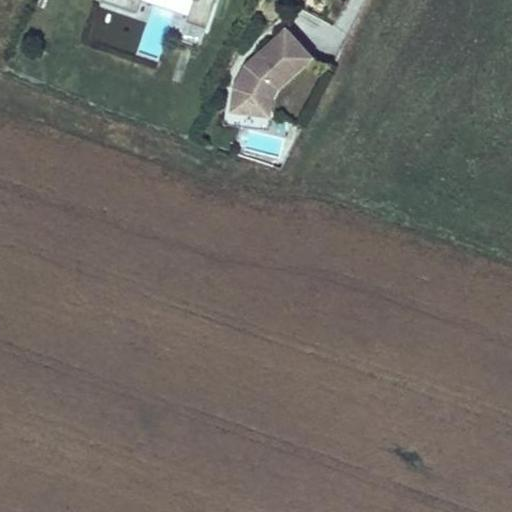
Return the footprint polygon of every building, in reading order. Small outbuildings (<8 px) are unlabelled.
[(207,23),(214,0),(112,0),(138,8),(140,0),(192,0),(187,17),(207,23)] [(279,85),(313,53),(287,25),(255,55),(257,57),(251,63),(248,61),(237,84),(234,107),(272,112),(273,100),(279,85)] [(156,59),(163,36),(151,32),(144,56),(156,59)] [(251,63),(257,57),(255,55),(248,61),(251,63)] [(270,127),(272,112),(234,107),(237,84),(231,84),(227,121),(270,127)]
